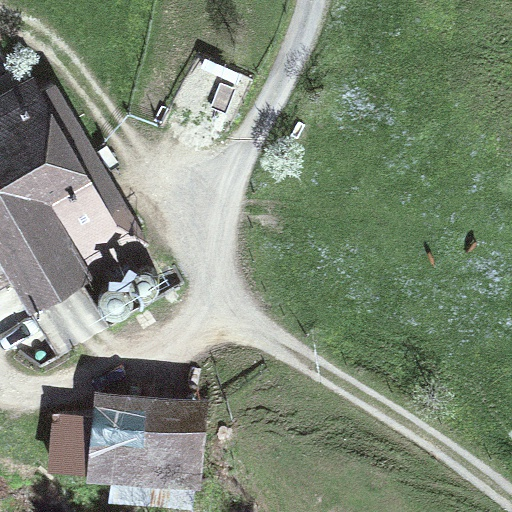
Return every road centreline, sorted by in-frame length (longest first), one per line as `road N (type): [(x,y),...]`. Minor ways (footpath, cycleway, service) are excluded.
road 1 (track): [(317,0),(287,81),(208,216),(221,308),(511,500)]
road 2 (track): [(208,216),(114,128),(41,36),(0,19)]
road 3 (track): [(221,308),(187,350),(105,383),(36,398),(0,378)]
